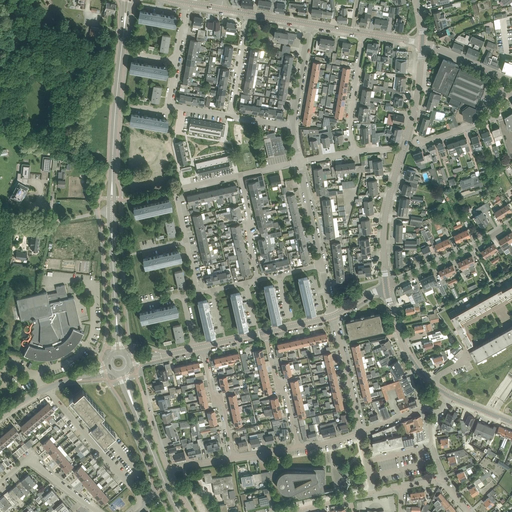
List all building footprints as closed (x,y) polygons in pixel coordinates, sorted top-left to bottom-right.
[(85,9),(85,4),(86,2),(84,2),(84,0),(77,0),(79,0),(78,4),(80,4),(79,8),(85,9)] [(253,8),(254,3),(254,0),(250,0),(241,0),(241,7),(253,8)] [(272,2),(275,2),(275,0),(265,0),(266,0),(265,0),(264,7),(271,9),(272,2)] [(275,0),(275,2),(278,3),(276,10),(284,11),(285,6),(286,4),(281,3),(281,0),(275,0)] [(313,0),(311,15),(322,16),(324,1),(324,0),(323,0),(313,0)] [(332,18),(333,10),(336,10),(334,0),(329,0),(331,5),(327,6),(327,2),(324,1),(322,16),(332,18)] [(104,15),(104,18),(106,18),(107,15),(108,11),(114,12),(116,4),(106,2),(105,7),(104,15)] [(307,7),(307,3),(305,3),(303,4),(293,3),(292,8),(295,9),(296,7),(299,7),(298,13),(307,14),(307,7)] [(371,17),(372,10),(373,3),(369,3),(368,13),(366,13),(365,18),(361,17),(360,23),(367,24),(368,20),(370,21),(371,17)] [(477,3),(472,5),(475,15),(480,14),(477,3)] [(342,8),(342,10),(341,10),(341,15),(338,15),(338,17),(338,22),(347,23),(348,15),(346,15),(346,8),(342,8)] [(377,14),(377,11),(372,10),(371,17),(376,18),(374,26),(381,27),(383,15),(377,14)] [(148,12),(140,11),(138,20),(174,26),(176,17),(168,16),(168,15),(166,15),(150,13),(150,12),(148,12)] [(434,12),(436,20),(442,19),(445,19),(446,18),(445,13),(444,14),(443,11),(440,11),(434,12)] [(387,28),(388,23),(388,20),(389,16),(383,15),(381,27),(387,28)] [(202,18),(194,17),(193,27),(200,29),(202,18)] [(401,22),(402,18),(398,18),(397,21),(396,21),(396,25),(396,29),(403,30),(404,22),(401,22)] [(438,29),(443,28),(444,27),(443,22),(446,22),(445,19),(442,19),(436,20),(438,29)] [(214,37),(220,38),(221,25),(219,25),(219,21),(213,20),(213,22),(209,22),(209,27),(208,28),(215,29),(215,32),(214,32),(214,37)] [(226,27),(222,26),(221,35),(225,36),(226,30),(235,31),(236,27),(236,25),(236,24),(227,22),(226,27)] [(98,37),(99,28),(91,27),(89,36),(98,37)] [(197,37),(204,38),(205,30),(198,29),(197,37)] [(453,33),(448,35),(446,30),(439,33),(441,39),(445,37),(446,41),(450,40),(450,39),(454,38),(454,36),(453,33)] [(286,43),(286,46),(286,43),(293,44),(293,39),(294,40),(294,38),(296,38),(297,34),(285,32),(285,33),(275,31),(274,37),(278,38),(278,41),(286,43)] [(167,52),(168,48),(169,44),(169,40),(170,36),(165,35),(162,34),(162,38),(161,43),(160,47),(160,51),(162,51),(167,52)] [(468,44),(469,42),(471,36),(468,35),(467,38),(459,35),(458,35),(456,39),(461,40),(457,51),(461,53),(465,43),(468,45),(469,44),(468,44)] [(468,46),(469,46),(465,54),(476,59),(478,55),(484,40),(473,35),(472,36),(471,36),(469,42),(468,44),(469,44),(468,45),(468,46)] [(319,49),(322,50),(326,50),(328,39),(321,38),(321,40),(317,40),(316,49),(319,49)] [(189,46),(206,49),(206,47),(204,47),(204,46),(200,45),(201,41),(197,41),(190,39),(189,46)] [(326,50),(326,52),(329,52),(329,51),(332,52),(333,48),(335,40),(328,39),(326,50)] [(452,49),(457,51),(461,40),(456,39),(452,49)] [(493,50),(495,44),(496,44),(488,41),(486,47),(489,48),(486,56),(486,55),(483,63),(489,66),(492,58),(490,57),(493,50)] [(343,42),(342,47),(342,50),(345,50),(344,54),(349,55),(350,51),(351,43),(343,42)] [(372,60),(376,61),(378,48),(379,43),(374,42),(374,44),(368,43),(367,51),(367,54),(373,55),(372,59),(371,59),(371,60),(372,60)] [(392,54),(393,46),(393,45),(386,45),(385,55),(382,54),(382,62),(392,63),(392,58),(390,57),(389,56),(390,54),(392,54)] [(392,54),(393,54),(392,57),(396,57),(396,63),(407,63),(407,59),(409,59),(409,56),(407,56),(408,51),(397,50),(397,51),(393,50),(393,46),(392,54)] [(261,51),(258,50),(251,49),(250,55),(257,57),(260,57),(261,51)] [(217,53),(224,54),(224,58),(231,60),(232,53),(218,51),(217,53)] [(285,52),(282,52),(282,51),(279,51),(278,56),(282,57),(281,60),(281,61),(292,62),(293,56),(285,55),(284,55),(285,52)] [(201,60),(201,61),(202,58),(195,57),(195,53),(188,52),(187,58),(201,60)] [(250,55),(249,62),(259,63),(256,63),(257,57),(250,55)] [(489,66),(498,69),(501,64),(498,63),(499,61),(497,60),(497,57),(493,56),(492,58),(489,66)] [(489,77),(488,77),(487,80),(458,68),(459,65),(460,65),(444,58),(432,88),(462,100),(459,108),(462,110),(463,118),(471,122),(478,116),(477,108),(476,107),(480,98),(481,98),(485,89),(484,88),(487,80),(488,81),(489,77)] [(505,59),(502,69),(506,70),(505,72),(511,73),(511,61),(505,59)] [(291,69),(292,62),(281,61),(281,60),(278,60),(277,62),(284,63),(283,67),(283,68),(291,69)] [(139,63),(131,62),(130,71),(165,77),(166,74),(167,74),(167,73),(166,72),(167,68),(159,67),(159,66),(157,66),(141,63),(139,63)] [(406,72),(407,63),(396,63),(395,71),(406,72)] [(185,71),(192,72),(195,72),(199,73),(200,71),(196,70),(197,66),(193,65),(186,64),(185,71)] [(279,73),(282,74),(290,75),(291,69),(283,68),(283,67),(276,66),(276,68),(276,69),(280,69),(279,73)] [(365,78),(373,79),(374,73),(366,71),(365,78)] [(396,73),(387,72),(386,76),(395,76),(394,83),(397,83),(405,84),(406,77),(396,76),(396,73)] [(207,74),(206,79),(227,83),(228,76),(221,75),(217,74),(217,78),(211,77),(212,74),(207,74)] [(183,83),(190,84),(197,86),(197,83),(191,82),(191,78),(184,77),(183,83)] [(288,81),(281,80),(274,78),(274,81),(277,82),(277,85),(280,86),(287,87),(288,81)] [(219,87),(226,88),(227,83),(206,79),(205,82),(219,84),(219,87)] [(383,90),(384,90),(386,91),(392,92),(394,92),(394,88),(393,88),(388,87),(389,82),(385,81),(384,86),(383,90)] [(185,102),(186,95),(187,88),(188,85),(185,84),(185,88),(184,91),(179,90),(179,94),(180,94),(179,101),(185,102)] [(159,103),(159,99),(160,95),(161,91),(161,87),(156,86),(154,85),(153,89),(152,93),(152,97),(151,101),(153,102),(159,103)] [(243,92),(251,94),(264,96),(264,93),(254,92),(255,88),(252,87),(245,86),(243,92)] [(197,104),(198,97),(199,90),(197,90),(196,97),(192,96),(191,103),(197,104)] [(205,98),(205,94),(202,93),(202,91),(199,90),(198,97),(197,104),(204,106),(204,101),(205,98)] [(217,96),(216,99),(224,101),(225,95),(211,92),(206,91),(205,94),(217,96)] [(429,100),(435,102),(438,93),(431,91),(431,94),(429,94),(428,96),(430,97),(429,100)] [(395,98),(394,104),(402,105),(404,97),(399,96),(399,92),(394,92),(392,92),(391,97),(395,98)] [(239,111),(244,112),(246,104),(247,99),(248,95),(241,94),(241,98),(239,111)] [(251,113),(257,114),(260,97),(259,100),(257,99),(256,106),(252,105),(251,113)] [(209,107),(209,105),(215,106),(216,106),(223,107),(224,101),(216,99),(216,103),(210,102),(211,98),(207,98),(206,106),(209,107)] [(277,110),(275,117),(282,118),(283,111),(281,110),(282,104),(284,105),(285,101),(278,100),(277,110)] [(427,108),(433,109),(434,105),(437,106),(438,103),(435,102),(429,100),(427,108)] [(370,114),(371,110),(368,110),(369,108),(365,107),(360,106),(359,113),(367,114),(370,114)] [(364,120),(364,123),(370,123),(370,119),(369,119),(367,119),(367,114),(359,113),(358,119),(364,120)] [(385,117),(384,123),(387,123),(388,123),(392,124),(393,122),(403,124),(405,116),(400,115),(390,113),(389,113),(388,118),(385,117)] [(139,115),(131,114),(130,123),(166,129),(167,120),(160,119),(160,118),(157,118),(142,116),(142,115),(139,115)] [(424,117),(421,125),(431,128),(431,127),(433,120),(430,119),(424,117)] [(372,129),(371,123),(370,123),(364,123),(360,123),(357,123),(357,125),(358,129),(362,129),(363,134),(361,134),(362,142),(369,142),(368,134),(372,134),(372,133),(371,129),(372,129)] [(388,129),(387,132),(393,133),(401,135),(402,129),(397,127),(395,127),(391,125),(390,129),(388,129)] [(425,135),(426,133),(428,133),(429,132),(431,128),(421,125),(419,133),(425,135)] [(492,130),(495,141),(499,139),(503,138),(500,127),(492,130)] [(316,135),(313,136),(313,135),(316,134),(319,134),(318,129),(314,129),(309,129),(309,133),(309,134),(312,148),(319,147),(318,142),(316,135)] [(332,136),(331,131),(329,131),(324,132),(321,132),(322,137),(323,141),(324,146),(330,145),(329,140),(329,136),(332,136)] [(488,139),(489,142),(493,141),(489,131),(482,133),(484,140),(488,139)] [(267,134),(267,138),(264,138),(267,154),(268,156),(268,157),(274,156),(285,153),(283,148),(283,145),(282,144),(281,136),(276,137),(275,132),(267,134)] [(385,132),(384,135),(386,135),(389,136),(388,141),(391,142),(392,140),(399,141),(401,135),(393,133),(387,132),(385,132)] [(472,136),(474,144),(475,147),(477,146),(481,145),(482,145),(478,134),(472,136)] [(466,138),(460,140),(462,147),(466,145),(468,151),(470,150),(466,138)] [(460,140),(453,142),(455,149),(456,149),(459,147),(460,150),(461,153),(464,152),(462,147),(460,140)] [(436,143),(438,148),(439,150),(440,150),(442,156),(445,155),(443,149),(445,148),(444,146),(443,141),(436,143)] [(447,144),(450,151),(451,156),(455,155),(454,153),(457,152),(456,149),(455,149),(453,142),(447,144)] [(428,146),(431,153),(433,160),(433,162),(437,161),(435,151),(437,151),(436,149),(435,144),(428,146)] [(413,154),(416,162),(420,160),(421,164),(433,160),(431,153),(424,156),(422,150),(413,154)] [(222,157),(225,169),(230,168),(230,165),(229,164),(229,162),(228,160),(228,158),(227,156),(227,155),(222,157)] [(43,157),(42,170),(50,171),(51,160),(50,160),(50,157),(43,157)] [(217,158),(219,170),(225,169),(222,157),(217,158)] [(219,170),(217,158),(211,159),(214,171),(219,170)] [(211,159),(206,160),(209,173),(214,171),(211,159)] [(201,161),(204,174),(209,173),(206,160),(201,161)] [(198,173),(198,175),(204,174),(201,161),(195,163),(196,165),(196,167),(197,169),(197,171),(198,173)] [(359,165),(355,166),(355,162),(349,163),(350,171),(356,170),(356,172),(360,172),(359,165)] [(21,180),(20,182),(19,182),(18,182),(18,183),(16,182),(14,185),(16,186),(16,187),(14,191),(13,191),(11,196),(11,197),(20,201),(21,201),(20,201),(23,196),(23,197),(23,196),(25,192),(26,192),(25,192),(28,187),(28,186),(28,187),(25,185),(26,182),(27,178),(29,178),(30,165),(22,164),(21,178),(21,180)] [(65,181),(66,172),(66,169),(62,169),(61,172),(59,172),(58,181),(58,186),(65,186),(65,181)] [(411,178),(410,182),(418,183),(419,176),(414,175),(415,171),(413,170),(408,169),(406,177),(411,178)] [(462,189),(475,185),(475,186),(479,185),(480,187),(483,186),(482,182),(482,180),(480,175),(477,176),(476,174),(475,173),(472,174),(471,175),(472,177),(471,178),(463,180),(462,179),(461,180),(461,181),(460,181),(461,186),(462,189)] [(250,189),(265,186),(262,175),(257,176),(258,181),(248,183),(250,189)] [(278,183),(281,182),(280,180),(279,175),(276,176),(276,177),(270,178),(271,183),(272,187),(278,186),(278,183)] [(373,180),(373,177),(366,178),(367,181),(366,181),(367,188),(370,187),(378,187),(377,180),(373,180)] [(416,191),(418,183),(410,182),(410,185),(404,184),(403,188),(402,187),(401,191),(402,191),(407,193),(410,193),(411,190),(416,191)] [(236,185),(229,186),(233,201),(235,201),(234,194),(238,193),(236,185)] [(333,196),(337,195),(337,194),(344,193),(344,190),(343,190),(343,188),(342,185),(339,185),(339,189),(340,190),(337,191),(337,190),(329,191),(327,189),(325,190),(325,187),(317,188),(317,191),(317,194),(319,194),(325,193),(326,196),(333,196)] [(225,196),(229,195),(231,202),(233,201),(229,186),(223,188),(225,196)] [(258,194),(258,191),(264,189),(264,188),(265,188),(265,186),(250,189),(251,196),(258,194)] [(362,198),(369,197),(368,194),(378,193),(378,187),(370,187),(370,190),(368,190),(366,192),(366,194),(358,195),(359,198),(362,198)] [(223,188),(217,189),(221,204),(223,204),(222,197),(225,196),(223,188)] [(484,189),(482,190),(481,188),(471,191),(470,190),(460,193),(462,198),(485,191),(484,189)] [(218,205),(221,204),(217,189),(211,190),(213,199),(216,198),(218,205)] [(205,192),(209,207),(211,207),(210,199),(213,199),(211,190),(205,192)] [(284,199),(285,202),(296,200),(294,193),(294,194),(293,190),(287,191),(287,193),(283,194),(280,195),(281,198),(281,199),(284,199)] [(209,207),(205,192),(199,193),(201,202),(201,201),(204,201),(206,208),(209,207)] [(201,202),(199,193),(192,195),(195,206),(201,205),(201,201),(201,202)] [(191,214),(195,213),(197,212),(195,206),(192,195),(187,196),(188,204),(192,204),(193,210),(190,211),(191,214)] [(333,199),(333,196),(326,196),(326,199),(323,200),(324,206),(331,205),(331,199),(333,199)] [(369,197),(362,198),(363,201),(365,201),(365,207),(373,206),(373,200),(369,200),(369,197)] [(401,197),(399,206),(409,207),(410,199),(401,197)] [(268,202),(268,198),(253,202),(254,208),(261,206),(261,203),(263,202),(263,203),(268,202)] [(141,206),(134,207),(136,217),(171,208),(169,199),(161,201),(159,201),(159,202),(144,205),(141,205),(141,206)] [(279,210),(281,210),(287,208),(297,206),(296,200),(285,202),(286,206),(279,207),(279,210)] [(475,217),(479,222),(481,226),(489,222),(482,212),(487,209),(484,204),(476,209),(479,214),(475,217)] [(508,204),(501,208),(505,214),(511,210),(508,204)] [(230,207),(231,211),(219,213),(220,216),(225,215),(240,211),(239,205),(230,207)] [(398,214),(408,215),(409,207),(399,206),(398,214)] [(505,214),(501,208),(495,212),(496,214),(499,219),(499,218),(502,217),(505,214)] [(233,219),(242,217),(240,211),(225,215),(226,218),(232,216),(233,219)] [(270,214),(269,211),(255,214),(257,220),(267,218),(266,215),(270,214)] [(293,220),(300,218),(299,212),(291,214),(288,215),(289,218),(285,219),(286,221),(290,220),(293,220)] [(194,221),(202,220),(201,213),(198,214),(193,215),(194,221)] [(359,227),(361,227),(371,225),(370,219),(367,220),(366,216),(360,217),(360,220),(362,220),(362,223),(358,224),(359,227)] [(194,221),(196,228),(204,226),(203,222),(210,221),(209,218),(205,219),(202,220),(194,221)] [(257,220),(258,226),(272,223),(272,220),(268,221),(267,218),(257,220)] [(293,220),(294,226),(301,224),(300,218),(293,220)] [(167,229),(167,232),(168,233),(169,237),(171,236),(176,235),(175,231),(174,227),(173,223),(173,219),(168,220),(165,221),(166,225),(167,229)] [(262,236),(268,234),(267,231),(266,228),(273,226),(272,223),(258,226),(260,232),(261,232),(262,236)] [(225,231),(226,234),(230,233),(232,232),(232,233),(241,231),(239,224),(231,226),(228,227),(228,230),(225,231)] [(358,233),(359,237),(365,236),(365,233),(371,232),(371,225),(361,227),(359,227),(359,230),(363,230),(363,233),(358,233)] [(335,230),(326,231),(327,237),(335,236),(336,239),(342,239),(342,235),(339,236),(339,229),(335,230)] [(421,231),(426,242),(430,240),(428,237),(426,232),(425,229),(421,231)] [(468,229),(461,232),(464,239),(471,236),(468,229)] [(197,234),(198,240),(207,238),(205,232),(197,234)] [(407,232),(403,232),(396,232),(396,240),(401,240),(402,240),(402,239),(406,239),(407,232)] [(454,235),(455,238),(457,242),(464,239),(461,232),(454,235)] [(270,234),(268,234),(262,236),(262,239),(258,240),(259,246),(273,243),(271,243),(270,241),(270,238),(271,237),(270,234)] [(40,236),(33,235),(32,239),(31,239),(30,245),(31,245),(31,248),(32,249),(32,251),(37,251),(40,236)] [(291,246),(295,245),(298,244),(306,243),(304,236),(297,238),(293,239),(294,243),(291,243),(291,246)] [(359,237),(359,240),(360,246),(362,246),(370,245),(369,238),(366,239),(365,236),(359,237)] [(511,253),(511,245),(510,242),(505,236),(499,240),(502,244),(503,246),(507,244),(510,249),(509,250),(511,253)] [(452,245),(450,240),(449,238),(442,241),(445,248),(452,245)] [(333,243),(333,250),(341,249),(341,242),(342,242),(342,239),(336,239),(336,243),(333,243)] [(445,248),(442,241),(437,243),(435,244),(436,247),(438,251),(445,248)] [(201,252),(210,250),(209,247),(215,245),(215,243),(208,244),(200,246),(201,252)] [(228,246),(224,247),(224,250),(236,248),(237,251),(245,249),(244,243),(235,245),(232,245),(228,246)] [(273,243),(259,246),(260,252),(271,250),(270,246),(274,246),(273,243)] [(492,253),(498,250),(501,255),(504,253),(500,248),(498,249),(494,243),(488,247),(492,253)] [(421,246),(422,249),(419,250),(420,253),(423,251),(425,256),(426,255),(427,257),(432,255),(432,253),(432,252),(430,248),(429,245),(426,246),(425,244),(421,246)] [(357,253),(358,256),(368,255),(367,252),(371,251),(370,245),(362,246),(363,252),(357,253)] [(485,258),(492,253),(488,247),(481,251),(485,258)] [(229,259),(246,255),(245,249),(237,251),(237,254),(228,256),(228,259),(229,259)] [(294,255),(294,256),(294,258),(301,256),(308,255),(307,249),(299,250),(296,251),(297,254),(294,255)] [(201,252),(203,258),(218,255),(217,252),(213,253),(213,250),(210,250),(201,252)] [(23,253),(23,252),(16,251),(15,258),(24,260),(26,260),(27,253),(26,252),(25,253),(23,253)] [(151,257),(143,259),(145,268),(181,260),(179,251),(171,252),(169,253),(153,256),(151,257)] [(270,252),(267,253),(271,270),(277,269),(275,261),(272,262),(270,252)] [(261,256),(263,258),(265,257),(266,259),(263,263),(263,264),(265,272),(271,270),(267,253),(261,254),(261,256)] [(282,253),(280,253),(283,267),(289,266),(288,261),(288,259),(284,260),(282,253)] [(212,259),(216,258),(218,258),(218,257),(218,255),(203,258),(204,265),(212,263),(212,259)] [(246,255),(229,259),(229,261),(238,259),(239,263),(248,261),(246,255)] [(307,261),(310,261),(308,255),(301,256),(302,262),(303,266),(308,265),(307,261)] [(472,255),(465,259),(469,266),(475,262),(472,255)] [(458,262),(463,271),(460,272),(464,281),(467,279),(464,272),(470,269),(469,266),(465,259),(458,262)] [(232,271),(235,270),(241,269),(249,267),(248,261),(239,263),(240,266),(235,268),(235,267),(231,268),(232,271)] [(372,262),(367,262),(364,263),(365,267),(366,275),(372,274),(371,267),(374,267),(373,267),(372,262)] [(446,267),(450,274),(456,271),(453,264),(446,267)] [(225,280),(222,265),(219,266),(220,270),(217,271),(217,274),(219,282),(225,280)] [(224,265),(222,265),(225,280),(232,279),(231,274),(230,271),(226,272),(225,265),(224,265)] [(251,273),(249,267),(241,269),(242,275),(251,273)] [(358,268),(358,267),(354,267),(354,268),(355,273),(359,273),(359,276),(366,275),(365,267),(358,268)] [(450,274),(446,267),(439,271),(441,275),(443,278),(450,274)] [(207,268),(208,276),(205,276),(206,280),(206,282),(207,285),(213,283),(211,275),(211,272),(210,268),(207,268)] [(175,272),(176,280),(177,283),(177,284),(178,288),(180,288),(186,286),(185,282),(184,278),(183,274),(182,270),(177,271),(175,272)] [(427,276),(431,284),(434,283),(436,287),(439,285),(437,281),(438,281),(436,278),(434,273),(427,276)] [(219,282),(217,274),(211,275),(213,283),(219,282)] [(431,284),(427,276),(420,279),(422,284),(424,287),(423,288),(424,291),(426,290),(427,291),(433,288),(431,284)] [(309,285),(307,277),(298,279),(306,314),(315,312),(313,304),(314,304),(313,302),(309,287),(310,287),(309,284),(309,285)] [(413,304),(418,303),(418,302),(426,301),(418,283),(414,285),(415,288),(414,288),(412,284),(409,285),(409,284),(408,285),(403,287),(405,292),(406,292),(408,296),(412,294),(416,303),(413,303),(413,304)] [(31,340),(24,354),(28,356),(28,355),(31,356),(34,357),(34,359),(38,360),(42,360),(46,360),(50,360),(53,359),(54,359),(57,358),(58,358),(57,356),(60,355),(63,353),(67,352),(70,350),(72,347),(73,347),(72,346),(74,344),(77,341),(76,341),(78,338),(79,338),(80,335),(82,332),(81,331),(77,329),(77,327),(78,327),(78,326),(77,326),(77,324),(80,323),(74,297),(68,298),(65,285),(56,287),(57,292),(47,294),(47,292),(16,299),(18,306),(21,320),(34,317),(34,318),(33,318),(32,320),(34,321),(35,321),(35,324),(32,326),(34,328),(31,332),(33,333),(34,334),(31,340)] [(275,292),(273,285),(264,287),(272,322),(281,320),(279,312),(279,310),(275,295),(275,292)] [(511,297),(511,285),(503,291),(502,289),(456,314),(462,323),(506,298),(507,300),(511,297)] [(241,300),(239,292),(230,294),(238,330),(247,328),(246,320),(245,318),(242,302),(242,300),(241,300)] [(209,307),(207,300),(198,302),(206,337),(215,335),(213,327),(213,325),(209,310),(209,307)] [(407,314),(420,311),(418,303),(413,304),(414,307),(412,307),(411,307),(405,308),(407,314)] [(147,311),(140,313),(142,322),(177,314),(176,309),(177,309),(176,307),(175,305),(167,307),(167,306),(165,307),(150,311),(150,310),(147,311)] [(437,313),(440,311),(439,311),(437,307),(437,308),(434,310),(435,313),(428,315),(428,316),(429,320),(431,320),(434,319),(439,318),(440,317),(441,317),(437,313)] [(372,315),(368,316),(372,332),(384,330),(380,314),(375,315),(374,313),(371,313),(372,315)] [(456,314),(451,317),(467,346),(473,343),(462,323),(456,314)] [(364,315),(361,316),(362,318),(358,319),(362,335),(372,332),(368,316),(365,317),(364,315)] [(347,321),(350,337),(350,338),(362,335),(358,319),(355,319),(354,317),(351,318),(352,320),(347,321)] [(425,329),(426,329),(426,331),(432,329),(431,329),(430,323),(424,324),(415,326),(416,331),(420,330),(421,330),(425,329)] [(176,338),(176,342),(179,342),(184,341),(183,336),(182,332),(181,328),(181,324),(175,326),(173,326),(174,330),(175,334),(176,338)] [(476,361),(511,341),(511,326),(470,350),(476,361)] [(429,341),(424,343),(425,348),(438,345),(437,341),(448,337),(447,332),(442,334),(436,335),(434,336),(429,337),(430,341),(429,341)] [(312,343),(313,347),(316,346),(314,335),(308,337),(309,344),(312,343)] [(373,350),(374,352),(374,353),(378,351),(384,349),(391,346),(393,345),(391,342),(390,343),(389,340),(387,340),(381,343),(382,346),(373,350)] [(285,349),(283,342),(277,344),(278,349),(276,349),(277,357),(282,356),(281,350),(285,349)] [(454,354),(459,350),(462,348),(459,345),(457,347),(456,346),(451,351),(454,354)] [(391,346),(384,349),(386,355),(389,354),(394,352),(391,346)] [(252,351),(253,356),(254,358),(256,357),(263,356),(262,349),(252,351)] [(435,363),(444,361),(447,358),(446,354),(445,350),(441,351),(442,355),(434,358),(435,363)] [(372,357),(368,358),(365,359),(364,356),(362,356),(355,358),(356,364),(364,362),(368,361),(373,360),(372,357)] [(212,365),(213,365),(214,369),(219,368),(218,364),(221,363),(220,357),(214,358),(214,360),(211,360),(212,365)] [(391,362),(390,359),(380,363),(378,365),(380,367),(382,366),(391,362)] [(389,369),(391,372),(401,366),(398,360),(394,363),(391,364),(392,367),(389,369)] [(391,372),(394,381),(399,380),(400,379),(399,375),(404,371),(401,366),(391,372)] [(162,381),(168,380),(173,379),(171,367),(167,368),(168,371),(166,372),(166,369),(158,371),(160,380),(160,382),(162,381)] [(359,376),(361,382),(368,381),(367,378),(379,375),(378,372),(375,372),(371,374),(366,375),(359,376)] [(400,379),(399,380),(405,395),(415,390),(407,377),(400,379)] [(169,384),(168,380),(162,381),(156,383),(156,384),(154,385),(156,392),(165,390),(164,386),(169,384)] [(228,385),(237,383),(236,380),(232,381),(228,382),(220,384),(222,390),(229,388),(228,385)] [(410,408),(405,397),(405,395),(399,380),(394,381),(381,386),(386,399),(389,398),(387,391),(396,387),(400,399),(403,398),(404,400),(398,402),(401,412),(406,410),(405,409),(410,408)] [(195,383),(182,386),(181,386),(182,392),(185,392),(185,388),(196,386),(197,389),(204,387),(203,381),(195,383)] [(362,388),(363,395),(371,393),(374,392),(373,386),(369,387),(362,388)] [(106,441),(115,434),(100,417),(103,414),(82,390),(73,398),(72,396),(69,399),(70,398),(92,423),(89,426),(88,427),(94,434),(95,433),(105,445),(104,446),(108,443),(107,443),(106,441)] [(363,395),(365,401),(372,399),(371,396),(380,394),(379,391),(374,392),(371,393),(363,395)] [(160,408),(167,406),(170,405),(169,399),(175,397),(174,393),(170,394),(164,396),(165,399),(158,400),(160,408)] [(407,396),(405,397),(410,408),(412,407),(413,407),(418,405),(416,399),(409,401),(408,398),(407,396)] [(375,401),(377,408),(379,412),(382,411),(384,418),(390,416),(386,406),(381,408),(378,400),(375,401)] [(343,408),(342,401),(335,402),(336,409),(343,408)] [(43,407),(49,414),(54,410),(48,403),(43,407)] [(280,409),(279,403),(272,405),(272,408),(268,409),(267,409),(263,410),(264,413),(280,409)] [(304,410),(309,409),(307,403),(303,404),(296,405),(297,411),(304,410)] [(164,422),(167,421),(173,420),(172,417),(178,416),(176,411),(180,410),(181,411),(185,410),(185,406),(172,408),(172,411),(167,413),(162,415),(164,422)] [(232,414),(240,412),(239,412),(242,411),(241,406),(238,406),(231,408),(232,414)] [(43,407),(39,411),(45,418),(49,414),(43,407)] [(282,415),(280,409),(264,413),(264,416),(269,415),(274,414),(275,417),(275,420),(282,418),(282,415)] [(309,409),(304,410),(297,411),(299,418),(306,416),(310,415),(315,414),(314,410),(310,411),(310,409),(309,409)] [(45,418),(39,411),(34,415),(40,422),(45,418)] [(240,413),(244,412),(244,411),(240,412),(232,414),(234,420),(241,418),(240,413)] [(373,423),(380,420),(377,414),(373,415),(371,411),(369,412),(370,416),(373,423)] [(454,421),(454,419),(455,419),(458,413),(454,411),(453,414),(448,412),(444,421),(450,424),(450,423),(453,425),(454,421)] [(340,419),(340,421),(339,422),(339,425),(341,431),(348,429),(346,424),(349,423),(349,419),(347,414),(350,414),(349,412),(347,412),(347,414),(346,414),(342,415),(340,415),(341,419),(340,419)] [(36,426),(40,422),(34,415),(30,419),(36,426)] [(407,420),(410,429),(421,425),(424,424),(421,415),(420,416),(407,420)] [(468,415),(466,422),(460,419),(462,429),(466,431),(469,424),(472,425),(475,418),(468,415)] [(281,424),(282,429),(282,432),(279,433),(280,435),(275,436),(276,440),(284,439),(286,438),(286,439),(289,438),(288,434),(287,422),(283,422),(282,418),(278,419),(275,420),(271,421),(273,426),(281,424)] [(31,430),(36,426),(30,419),(25,423),(31,430)] [(194,420),(194,424),(192,425),(193,432),(200,430),(199,427),(199,424),(198,421),(198,420),(197,420),(194,420)] [(407,420),(402,422),(407,434),(402,435),(404,442),(404,444),(415,442),(420,440),(421,441),(421,440),(424,438),(423,431),(424,431),(423,429),(421,425),(410,429),(407,420)] [(450,430),(453,424),(453,425),(450,423),(450,424),(444,421),(443,421),(441,427),(442,427),(441,430),(448,433),(449,430),(450,430)] [(478,421),(474,432),(476,433),(475,437),(481,439),(483,436),(485,437),(490,426),(486,425),(483,423),(478,421)] [(333,422),(330,423),(326,424),(329,434),(336,433),(334,428),(333,422)] [(31,430),(25,423),(20,427),(26,434),(31,430)] [(167,430),(169,437),(171,436),(173,441),(179,439),(177,432),(175,431),(174,432),(172,424),(165,426),(166,427),(165,427),(166,430),(167,430)] [(309,440),(317,438),(313,424),(309,425),(311,432),(307,433),(309,440)] [(329,434),(326,424),(323,425),(320,425),(321,431),(323,436),(329,434)] [(402,435),(402,434),(399,435),(396,424),(386,428),(390,445),(404,442),(402,435)] [(484,440),(487,441),(490,443),(491,439),(495,431),(497,426),(495,426),(494,425),(493,427),(490,426),(485,437),(484,440)] [(13,426),(9,430),(15,437),(20,433),(17,430),(13,426)] [(502,434),(501,435),(500,438),(503,439),(507,429),(499,426),(497,432),(502,434)] [(246,430),(245,427),(235,429),(236,432),(244,430),(245,435),(241,436),(242,441),(238,442),(240,448),(247,446),(246,440),(248,440),(247,433),(246,433),(246,430)] [(386,428),(372,434),(376,449),(390,445),(386,428)] [(511,438),(511,431),(507,429),(503,439),(501,445),(501,446),(504,447),(507,438),(508,437),(511,438)] [(15,437),(9,430),(4,434),(10,441),(15,437)] [(274,441),(273,434),(274,434),(273,430),(268,431),(269,435),(265,436),(264,432),(261,433),(262,439),(265,438),(266,443),(274,441)] [(262,439),(261,433),(257,433),(258,437),(250,439),(250,441),(251,446),(259,444),(259,440),(262,439)] [(0,437),(0,438),(6,445),(10,441),(4,434),(0,437)] [(215,438),(211,439),(214,449),(220,448),(219,443),(221,443),(219,434),(217,435),(214,435),(215,438)] [(49,438),(42,444),(46,449),(53,443),(49,438)] [(202,440),(201,438),(199,438),(197,439),(198,445),(194,446),(197,456),(202,455),(200,449),(204,448),(202,440)] [(208,451),(214,449),(211,439),(211,438),(202,440),(204,448),(204,449),(205,454),(208,453),(208,451)] [(449,438),(445,438),(441,439),(442,446),(449,445),(449,438)] [(197,456),(194,446),(194,444),(193,444),(193,442),(185,443),(189,458),(197,456)] [(46,449),(50,453),(57,447),(53,443),(46,449)] [(89,451),(87,448),(85,446),(80,451),(81,451),(78,453),(76,455),(78,457),(80,459),(84,455),(89,451)] [(184,452),(177,453),(175,454),(174,452),(177,451),(176,446),(168,448),(169,452),(171,460),(174,459),(175,461),(186,458),(184,452)] [(54,458),(61,452),(57,447),(50,453),(54,458)] [(450,464),(461,461),(460,456),(469,454),(464,448),(454,451),(455,455),(448,457),(450,464)] [(58,463),(65,457),(61,452),(54,458),(58,463)] [(62,467),(69,461),(71,459),(67,454),(65,457),(58,463),(62,467)] [(73,466),(69,461),(62,467),(66,472),(72,466),(74,468),(78,465),(76,463),(73,466)] [(502,461),(500,465),(507,470),(510,466),(502,461)] [(487,473),(483,469),(479,464),(478,466),(477,467),(484,475),(487,473)] [(81,466),(76,470),(74,472),(78,476),(85,470),(81,466)] [(323,485),(322,484),(323,483),(324,483),(324,482),(324,476),(325,476),(325,469),(324,468),(323,467),(319,467),(319,468),(288,467),(284,468),(270,470),(269,471),(269,472),(263,473),(260,473),(261,480),(264,479),(270,479),(270,480),(271,480),(276,479),(276,482),(277,485),(278,488),(280,491),(283,492),(286,493),(289,493),(293,492),(298,497),(299,497),(333,489),(332,489),(326,490),(324,491),(324,490),(323,485)] [(460,480),(470,476),(467,469),(462,472),(457,474),(460,480)] [(89,475),(85,470),(78,476),(82,481),(89,475)] [(478,483),(486,478),(489,476),(489,474),(491,473),(490,471),(489,471),(487,473),(484,475),(480,478),(473,482),(475,485),(472,487),(469,489),(473,495),(477,493),(482,490),(478,483)] [(221,493),(222,496),(235,494),(234,489),(232,475),(212,479),(211,472),(195,474),(196,478),(204,477),(205,483),(212,482),(214,494),(221,493)] [(261,480),(260,473),(241,476),(242,485),(253,483),(253,481),(261,480)] [(29,474),(24,477),(32,486),(36,483),(32,478),(32,477),(31,477),(29,474)] [(93,480),(89,475),(82,481),(86,486),(93,480)] [(23,488),(28,494),(30,492),(28,489),(32,486),(24,477),(20,481),(25,487),(23,488)] [(93,480),(86,486),(90,490),(97,484),(93,480)] [(16,484),(12,488),(20,497),(24,493),(26,496),(28,494),(23,488),(21,490),(16,484)] [(100,489),(97,484),(90,490),(93,495),(100,489)] [(268,501),(271,500),(268,487),(263,489),(265,495),(258,497),(256,498),(257,503),(260,502),(261,505),(268,503),(269,503),(268,501)] [(13,497),(11,499),(18,507),(18,506),(16,504),(18,502),(16,500),(20,497),(12,488),(8,491),(13,497)] [(43,496),(47,500),(55,493),(52,489),(46,494),(44,492),(39,496),(35,499),(37,501),(41,498),(43,496)] [(93,495),(97,499),(104,493),(100,489),(93,495)] [(492,504),(497,500),(492,495),(495,492),(493,489),(487,494),(489,497),(483,502),(488,508),(492,504)] [(425,490),(418,491),(419,500),(424,499),(424,497),(426,497),(426,495),(425,490)] [(419,502),(419,500),(418,491),(411,492),(412,499),(413,503),(419,502)] [(435,498),(436,497),(439,499),(433,504),(436,507),(437,506),(446,498),(443,495),(443,494),(442,493),(441,493),(441,492),(439,494),(436,491),(435,494),(433,497),(435,498)] [(48,506),(50,508),(55,504),(53,502),(59,497),(55,493),(47,500),(50,504),(48,506)] [(104,493),(97,499),(101,504),(108,498),(104,493)] [(245,493),(240,494),(243,507),(246,506),(247,508),(255,506),(254,504),(257,503),(256,498),(247,500),(245,493)] [(236,511),(237,511),(237,506),(235,507),(234,504),(235,504),(234,499),(233,500),(233,497),(235,497),(235,494),(222,496),(223,499),(224,499),(224,504),(219,505),(220,511),(236,511)] [(18,507),(11,499),(9,501),(4,495),(0,498),(0,499),(8,507),(12,504),(16,509),(18,507)] [(446,508),(450,504),(446,498),(437,506),(436,507),(435,507),(438,510),(441,507),(443,510),(446,508)] [(0,506),(1,508),(0,508),(0,510),(1,511),(6,511),(9,510),(8,507),(0,499),(0,506)] [(421,511),(423,511),(427,511),(430,505),(427,504),(427,500),(422,501),(423,504),(425,504),(421,511)] [(54,509),(56,511),(57,511),(66,505),(62,501),(57,506),(55,504),(50,508),(52,511),(54,509)]
